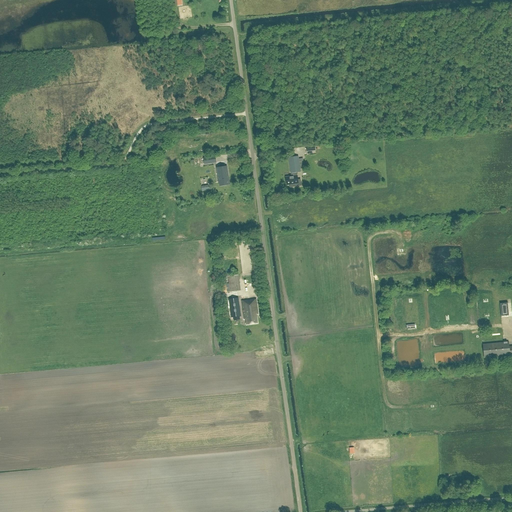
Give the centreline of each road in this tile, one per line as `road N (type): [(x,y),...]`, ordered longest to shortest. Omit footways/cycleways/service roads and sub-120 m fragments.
road 1 (unclassified): [(300,511),(230,0)]
road 2 (track): [(511,1),(235,31)]
